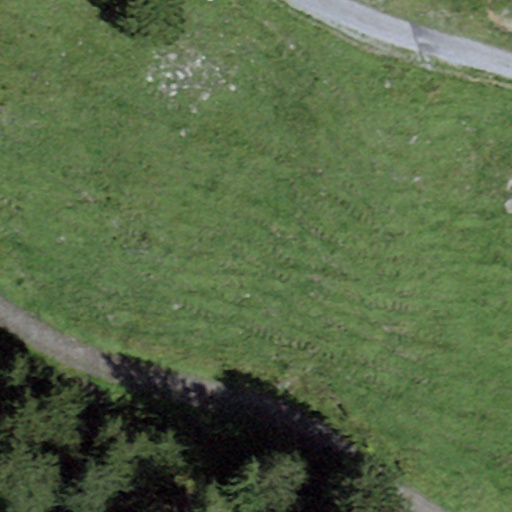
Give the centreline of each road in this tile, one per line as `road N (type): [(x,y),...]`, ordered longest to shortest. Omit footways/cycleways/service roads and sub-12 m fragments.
road 1 (track): [(432,511),(251,400),(122,368),(0,311)]
road 2 (track): [(326,0),(414,37),(511,60)]
